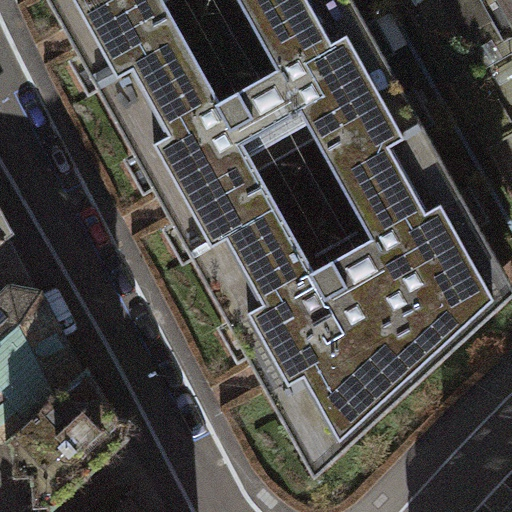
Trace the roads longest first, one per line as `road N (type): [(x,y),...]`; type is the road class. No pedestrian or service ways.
road 1 (residential): [(56,210),(226,511)]
road 2 (residential): [(0,93),(56,210)]
